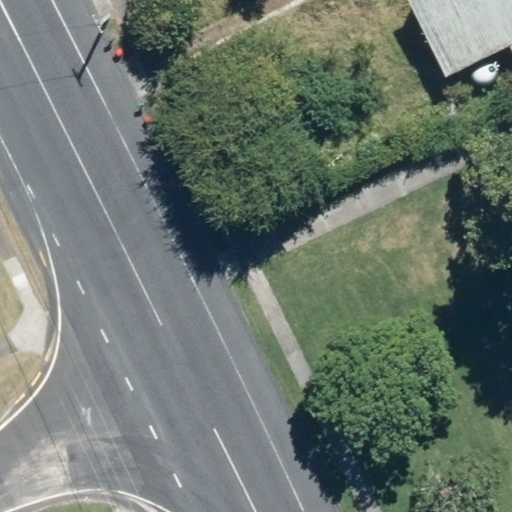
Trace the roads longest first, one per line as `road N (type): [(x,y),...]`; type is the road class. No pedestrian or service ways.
road 1 (secondary): [(2,0),(191,382)]
road 2 (residential): [(0,467),(191,382)]
road 3 (secondary): [(191,382),(253,511)]
